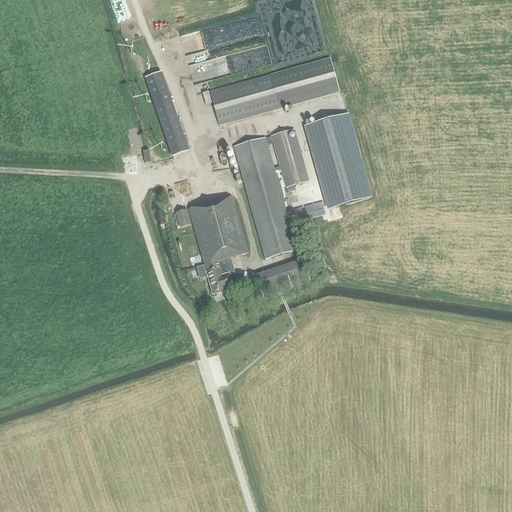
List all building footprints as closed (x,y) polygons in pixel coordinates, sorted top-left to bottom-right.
[(218,27),(181,35),(186,56),(199,53),(201,61),(214,58),(212,49),(223,47),(218,27)] [(219,126),(279,110),(339,93),(330,59),(209,92),(219,126)] [(369,199),(346,116),(306,127),(329,210),(369,199)] [(265,138),(233,148),(264,261),(297,252),(275,172),(280,170),(285,189),(309,183),(294,130),(270,137),(270,138),(266,139),(265,138)] [(225,261),(247,255),(232,199),(189,211),(212,296),(226,293),(225,291),(233,289),(225,261)] [(191,226),(187,211),(175,214),(179,229),(191,226)] [(263,300),(310,284),(302,260),(255,276),(263,300)]
